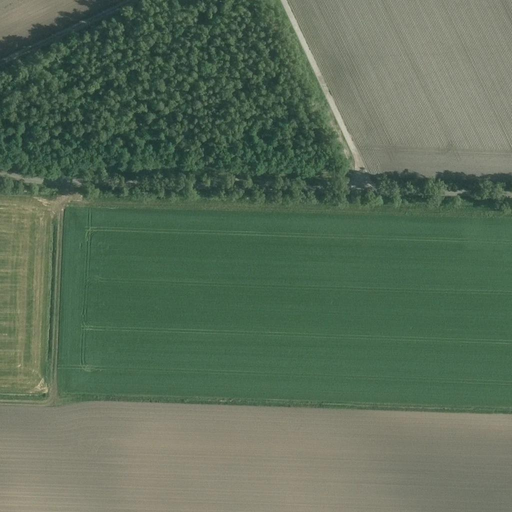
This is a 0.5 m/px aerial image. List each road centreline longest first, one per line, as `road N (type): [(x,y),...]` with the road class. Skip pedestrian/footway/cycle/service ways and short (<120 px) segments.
road 1 (unclassified): [(0,173),(511,196)]
road 2 (track): [(283,0),(368,192)]
road 3 (track): [(0,69),(143,0)]
